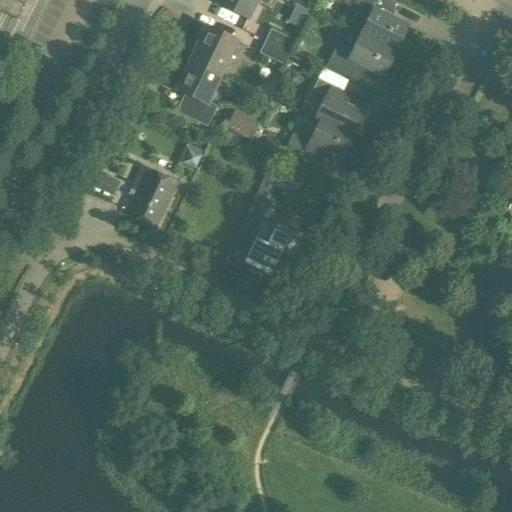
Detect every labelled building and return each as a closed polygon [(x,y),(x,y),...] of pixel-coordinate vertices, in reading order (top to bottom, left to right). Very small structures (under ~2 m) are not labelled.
[(0,0),(0,11),(16,20),(25,0),(0,0)] [(217,0),(216,5),(247,20),(257,0),(217,0)] [(367,20),(360,35),(395,51),(407,26),(384,15),(390,2),(394,4),(395,3),(388,0),(357,0),(352,12),(367,20)] [(293,21),(299,8),(286,3),(281,17),(293,21)] [(205,26),(190,59),(222,74),(237,42),(205,26)] [(265,42),(290,54),(295,42),(270,30),(265,42)] [(356,82),(363,68),(382,77),(395,51),(360,35),(352,50),(337,43),(326,67),(356,82)] [(259,54),(284,66),(290,54),(265,42),(259,54)] [(287,63),(297,68),(300,60),(290,55),(287,63)] [(190,59),(174,90),(185,95),(177,112),(206,125),(214,108),(207,104),(222,74),(190,59)] [(314,118),(353,137),(364,114),(346,105),(351,95),(317,79),(312,90),(325,96),(314,118)] [(250,139),(258,121),(235,110),(226,128),(250,139)] [(326,151),(343,160),(353,137),(314,118),(314,119),(318,121),(308,143),(293,135),(287,147),(321,162),(326,151)] [(188,151),(183,163),(194,167),(199,156),(188,151)] [(134,198),(126,216),(156,230),(178,183),(141,166),(127,194),(134,198)] [(119,183),(99,175),(93,188),(113,197),(119,183)] [(241,265),(247,267),(244,273),(262,281),(265,276),(270,279),(281,257),(293,263),(306,236),(277,222),(274,229),(267,226),(264,231),(256,227),(244,251),(247,253),(241,265)]
